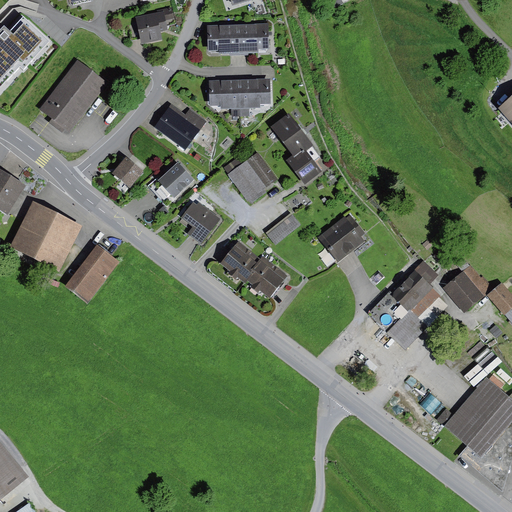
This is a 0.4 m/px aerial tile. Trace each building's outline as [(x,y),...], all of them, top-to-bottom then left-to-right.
[(343,4),(341,0),(335,0),(329,3),(332,9),(343,4)] [(172,9),(135,17),(142,45),(162,41),(161,33),(168,31),(165,21),(174,19),(172,9)] [(0,87),(1,89),(20,68),(24,72),(50,42),(24,19),(11,33),(4,28),(0,31),(0,87)] [(268,24),(242,25),(244,55),(259,54),(258,50),(269,49),(268,24)] [(242,25),(206,26),(207,53),(219,52),(219,55),(244,55),(242,25)] [(74,63),(34,113),(64,137),(104,87),(74,63)] [(271,79),(240,80),(241,117),(250,117),(250,109),(260,109),(260,105),(271,104),(271,79)] [(240,80),(209,81),(210,106),(221,106),(221,110),(232,110),(232,118),(241,117),(240,80)] [(511,97),(499,108),(511,123),(511,97)] [(170,104),(153,128),(184,150),(205,121),(189,110),(185,115),(170,104)] [(290,115),(271,129),(292,156),(286,161),(305,186),(323,172),(307,151),(313,146),(290,115)] [(236,156),(221,168),(247,201),(249,200),(252,203),(266,193),(264,190),(277,180),(257,153),(242,164),(236,156)] [(126,158),(113,174),(130,188),(143,172),(126,158)] [(178,163),(159,180),(175,198),(195,181),(178,163)] [(25,186),(0,171),(0,208),(8,214),(25,186)] [(197,205),(193,203),(181,218),(194,227),(188,234),(201,244),(220,220),(199,203),(197,205)] [(26,205),(4,251),(53,274),(75,228),(26,205)] [(289,215),(263,236),(273,248),(299,227),(289,215)] [(345,216),(318,238),(338,263),(364,242),(360,237),(365,234),(350,216),(347,218),(345,216)] [(427,241),(423,246),(428,251),(433,246),(427,241)] [(239,243),(222,265),(231,272),(228,275),(235,281),(238,278),(243,282),(245,279),(261,259),(239,243)] [(112,267),(89,250),(58,292),(81,309),(112,267)] [(261,259),(245,279),(252,285),(251,287),(258,293),(260,291),(270,299),(288,277),(263,257),(261,259)] [(424,261),(392,295),(409,312),(411,311),(432,288),(428,284),(438,275),(424,261)] [(470,265),(443,290),(465,314),(492,289),(470,265)] [(511,296),(502,285),(488,298),(511,324),(511,296)] [(441,296),(432,288),(411,311),(419,319),(441,296)] [(485,378),(445,426),(468,446),(508,398),(485,378)] [(511,393),(508,398),(468,446),(459,458),(502,495),(511,461),(511,393)] [(0,501),(28,478),(0,443),(0,501)]
